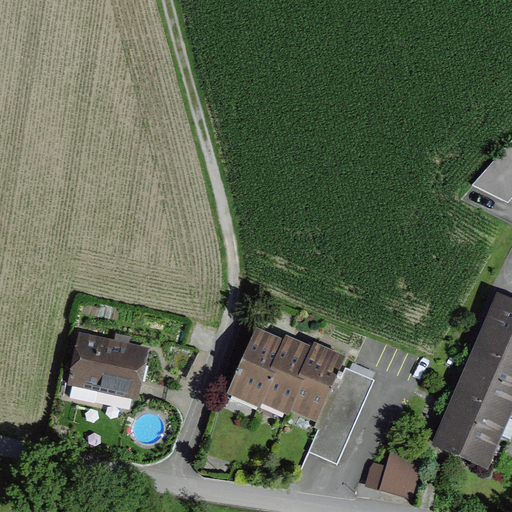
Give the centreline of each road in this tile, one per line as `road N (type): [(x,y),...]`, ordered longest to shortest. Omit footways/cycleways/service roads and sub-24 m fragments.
road 1 (residential): [(365,511),(171,484),(0,446)]
road 2 (track): [(225,333),(234,279),(228,231),(167,0)]
